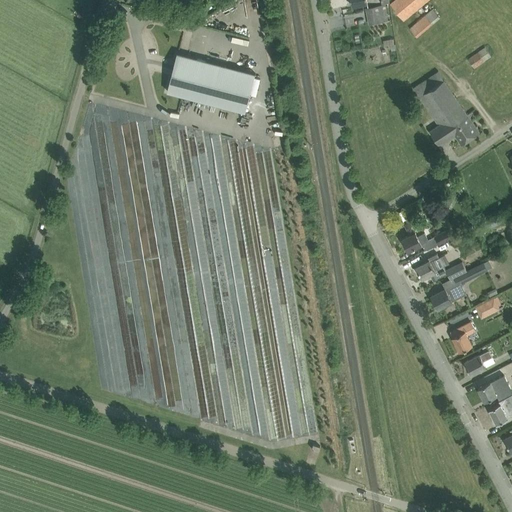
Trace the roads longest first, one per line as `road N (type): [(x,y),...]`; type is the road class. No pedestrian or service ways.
road 1 (unclassified): [(420,511),(0,374)]
road 2 (unclassified): [(0,321),(19,287),(107,0)]
road 3 (tertiary): [(511,504),(366,221)]
road 4 (tertiary): [(366,221),(346,173),(317,0)]
road 5 (unclassified): [(366,221),(511,127)]
